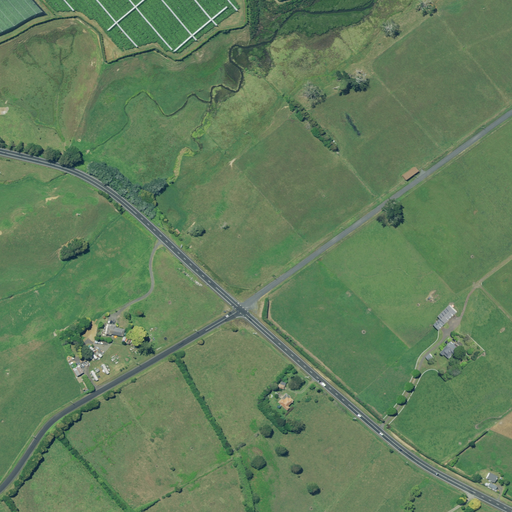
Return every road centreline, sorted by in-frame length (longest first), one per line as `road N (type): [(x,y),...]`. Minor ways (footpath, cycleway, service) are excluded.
road 1 (tertiary): [(240,309),(399,449),(511,511)]
road 2 (unclassified): [(511,113),(240,309)]
road 3 (unclassified): [(0,490),(55,418),(240,309)]
road 4 (tertiary): [(0,151),(104,188),(240,309)]
